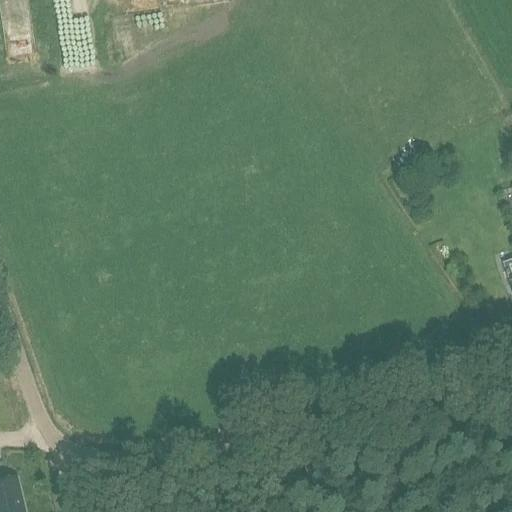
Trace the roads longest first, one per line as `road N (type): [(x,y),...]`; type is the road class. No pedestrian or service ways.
road 1 (unclassified): [(58,445),(85,456),(137,459),(511,386)]
road 2 (unclassified): [(58,445),(35,406),(0,302)]
